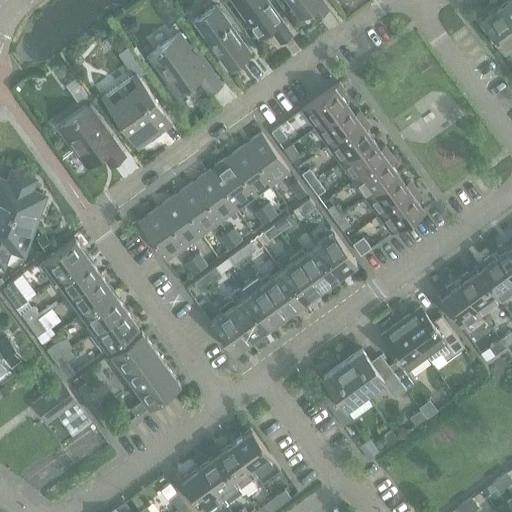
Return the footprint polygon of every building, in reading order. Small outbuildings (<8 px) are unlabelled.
[(291,33),(267,0),(232,0),(258,35),(269,27),(280,41),(291,33)] [(315,16),(327,7),(321,0),(287,0),(299,17),(310,9),(315,16)] [(511,0),(506,0),(498,6),(511,24),(511,0)] [(193,20),(198,27),(227,68),(250,52),(220,11),(216,4),(193,20)] [(511,43),(511,24),(498,6),(480,19),(503,50),(511,43)] [(176,92),(197,76),(209,92),(220,84),(191,44),(188,46),(178,33),(149,54),(176,92)] [(101,96),(136,145),(171,120),(136,71),(101,96)] [(339,82),(301,109),(315,127),(347,104),(340,94),(345,90),(339,82)] [(359,110),(354,113),(347,104),(315,127),(327,145),(365,118),(359,110)] [(87,106),(59,127),(87,164),(103,153),(111,163),(123,155),(87,106)] [(365,129),(370,125),(365,118),(327,145),(340,162),(372,139),(365,129)] [(271,131),(279,142),(287,137),(278,125),(271,131)] [(271,183),(289,170),(261,131),(243,144),(271,183)] [(384,145),(379,148),(372,139),(340,162),(353,180),(390,153),(384,145)] [(292,160),(299,154),(291,143),(284,149),(292,160)] [(243,144),(225,157),(253,196),(271,183),(243,144)] [(391,164),(395,160),(390,153),(353,180),(365,197),(398,174),(391,164)] [(225,157),(208,170),(236,209),(253,196),(225,157)] [(309,167),(301,173),(309,184),(317,179),(309,167)] [(8,181),(0,178),(0,212),(34,225),(45,195),(31,190),(35,178),(12,170),(8,181)] [(208,170),(190,182),(218,221),(236,209),(208,170)] [(409,179),(404,183),(398,174),(365,197),(378,215),(415,188),(409,179)] [(317,194),(324,189),(317,179),(309,184),(317,194)] [(297,181),(289,186),(298,199),(306,193),(297,181)] [(190,182),(173,195),(201,234),(218,221),(190,182)] [(416,199),(421,195),(415,188),(378,215),(391,232),(423,209),(416,199)] [(201,234),(173,195),(155,208),(184,247),(201,234)] [(304,213),(314,205),(308,198),(298,206),(304,213)] [(277,213),(268,201),(261,206),(270,219),(277,213)] [(334,202),(326,208),(334,219),(342,214),(334,202)] [(261,206),(253,212),(262,224),(270,219),(261,206)] [(137,221),(165,260),(184,247),(155,208),(137,221)] [(9,250),(23,255),(34,225),(0,212),(0,264),(3,266),(9,250)] [(342,230),(350,224),(342,214),(334,219),(342,230)] [(290,223),(284,215),(273,223),(279,231),(290,223)] [(262,231),(268,239),(279,231),(273,223),(262,231)] [(235,244),(242,238),(233,226),(226,232),(235,244)] [(323,232),(327,236),(315,244),(338,276),(356,262),(330,227),(323,232)] [(219,237),(227,249),(235,244),(226,232),(219,237)] [(38,241),(44,249),(51,244),(45,235),(38,241)] [(370,247),(362,236),(352,243),(360,254),(370,247)] [(74,238),(38,263),(52,282),(55,279),(87,256),(74,238)] [(511,238),(511,239),(493,252),(511,277),(511,238)] [(255,248),(249,241),(238,249),(244,256),(255,248)] [(304,253),(301,248),(295,253),(320,288),(338,276),(315,244),(304,253)] [(227,256),(233,264),(244,256),(238,249),(227,256)] [(207,264),(198,252),(191,257),(200,269),(207,264)] [(511,277),(493,252),(475,266),(498,298),(511,289),(511,290),(511,277)] [(289,257),(292,262),(280,270),(303,301),(320,288),(295,253),(289,257)] [(64,290),(60,293),(64,299),(100,273),(87,256),(55,279),(64,290)] [(184,262),(193,274),(200,269),(191,257),(184,262)] [(220,274),(215,266),(204,274),(209,282),(220,274)] [(498,298),(475,266),(456,279),(483,316),(489,311),(486,307),(498,298)] [(269,278),(266,274),(260,278),(286,314),(303,301),(280,270),(269,278)] [(81,314),(113,291),(100,273),(64,299),(69,305),(73,302),(81,314)] [(193,282),(198,290),(209,282),(204,274),(193,282)] [(240,289),(245,296),(268,326),(286,314),(260,278),(258,276),(240,289)] [(474,316),(477,320),(483,316),(456,279),(437,293),(461,325),(474,316)] [(13,281),(3,289),(16,307),(26,299),(13,281)] [(89,325),(85,328),(89,334),(125,308),(113,291),(81,314),(89,325)] [(234,303),(231,299),(225,304),(251,339),(268,326),(245,296),(234,303)] [(28,325),(51,309),(58,304),(56,301),(50,306),(49,305),(38,312),(33,305),(29,307),(20,314),(28,325)] [(210,321),(233,352),(251,339),(225,304),(219,308),(222,312),(210,321)] [(432,322),(420,306),(400,320),(426,355),(444,341),(453,354),(463,346),(441,314),(432,322)] [(103,352),(138,326),(125,308),(89,334),(103,352)] [(54,312),(51,309),(28,325),(41,342),(51,335),(46,328),(45,329),(44,327),(47,325),(43,320),(54,312)] [(416,381),(407,369),(426,355),(400,320),(380,334),(397,358),(388,365),(405,388),(416,381)] [(180,384),(141,330),(110,353),(143,398),(130,408),(136,415),(180,384)] [(511,332),(511,331),(500,339),(505,347),(511,341),(511,332)] [(0,339),(0,370),(12,362),(14,365),(23,358),(6,335),(0,339)] [(495,354),(505,347),(500,339),(489,347),(495,354)] [(56,341),(46,349),(53,359),(64,351),(56,341)] [(385,361),(375,368),(361,348),(342,362),(365,394),(384,380),(391,390),(401,382),(405,388),(388,365),(385,361)] [(62,354),(65,352),(64,351),(53,359),(61,369),(69,376),(75,372),(62,354)] [(343,425),(353,417),(346,408),(365,394),(342,362),(322,376),(337,396),(327,403),(343,425)] [(33,403),(40,411),(47,422),(57,415),(77,400),(62,381),(33,403)] [(85,382),(77,387),(85,398),(92,393),(85,382)] [(105,410),(92,393),(85,398),(97,416),(105,410)] [(57,415),(72,436),(92,421),(77,400),(57,415)] [(420,409),(409,417),(415,425),(425,417),(420,409)] [(118,428),(105,410),(97,416),(102,423),(110,434),(118,428)] [(273,459),(251,428),(233,441),(258,476),(264,471),(261,467),(273,459)] [(386,446),(396,439),(389,429),(383,433),(382,440),(386,446)] [(374,455),(378,452),(370,440),(359,447),(368,459),(374,455)] [(255,484),(252,481),(258,476),(233,441),(216,454),(238,484),(244,492),(255,484)] [(244,492),(238,484),(216,454),(198,467),(223,501),(223,502),(225,505),(244,492)] [(202,510),(214,502),(217,506),(223,502),(223,501),(198,467),(180,480),(202,510)] [(511,481),(511,479),(506,471),(499,477),(506,486),(511,481)] [(492,482),(499,491),(506,486),(499,477),(492,482)] [(284,489),(273,497),(279,504),(290,496),(284,489)] [(177,493),(170,498),(178,509),(185,504),(177,493)] [(273,497),(262,505),(267,511),(268,511),(279,504),(273,497)] [(478,506),(471,497),(464,502),(471,511),(478,506)] [(457,507),(460,511),(470,511),(471,511),(464,502),(457,507)]
